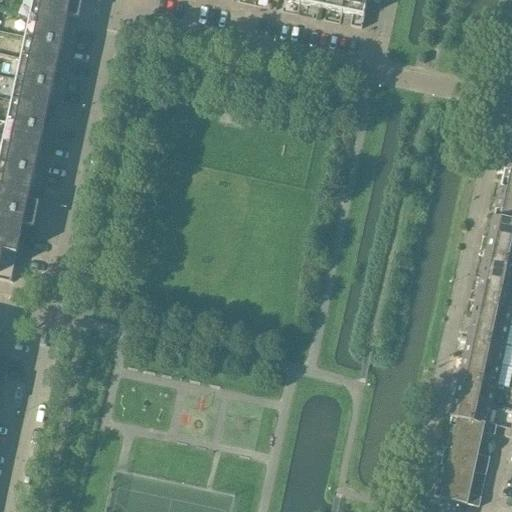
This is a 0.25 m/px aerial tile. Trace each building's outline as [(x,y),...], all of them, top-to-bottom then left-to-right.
[(47,111),(56,68),(67,19),(78,21),(82,0),(32,0),(11,103),(47,111)] [(273,0),(352,17),(349,29),(361,31),(367,2),(379,5),(379,0),(273,0)] [(27,203),(38,154),(47,111),(11,103),(0,153),(0,282),(10,285),(16,257),(22,258),(28,228),(33,229),(35,221),(38,205),(27,203)] [(511,160),(506,160),(501,180),(511,181),(511,160)] [(511,181),(501,180),(497,200),(511,202),(511,181)] [(511,202),(497,200),(493,220),(511,223),(511,202)] [(511,223),(493,220),(489,239),(511,244),(511,223)] [(511,244),(489,239),(484,259),(511,265),(511,244)] [(511,285),(511,265),(484,259),(480,279),(511,285)] [(511,285),(480,279),(476,299),(511,306),(511,285)] [(509,327),(511,311),(511,306),(476,299),(471,319),(509,327)] [(509,327),(471,319),(467,339),(504,347),(509,327)] [(504,347),(467,339),(463,359),(500,367),(504,347)] [(500,367),(463,359),(458,379),(496,387),(500,367)] [(496,387),(458,379),(454,399),(492,407),(496,387)] [(492,407),(454,399),(450,419),(487,427),(487,426),(492,407)] [(487,427),(450,419),(446,439),(479,446),(482,435),(494,437),(496,428),(487,426),(487,427)] [(479,446),(446,439),(441,459),(487,468),(489,460),(477,457),(479,446)] [(487,468),(441,459),(437,479),(471,486),(473,475),(485,477),(487,468)] [(471,486),(437,479),(433,499),(478,509),(480,500),(469,497),(471,486)]
